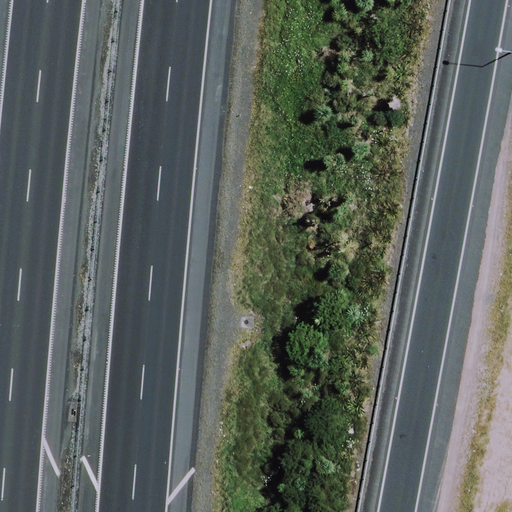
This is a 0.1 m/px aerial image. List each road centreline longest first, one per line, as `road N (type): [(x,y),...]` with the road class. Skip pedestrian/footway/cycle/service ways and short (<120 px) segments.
road 1 (motorway): [(496,0),(401,511)]
road 2 (motorway): [(179,0),(140,511)]
road 3 (motorway): [(0,511),(35,0)]
